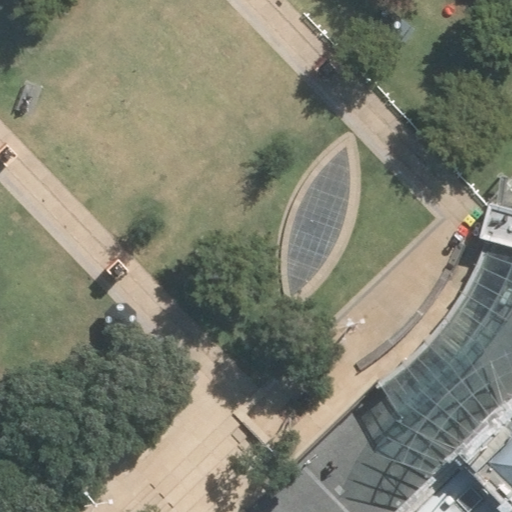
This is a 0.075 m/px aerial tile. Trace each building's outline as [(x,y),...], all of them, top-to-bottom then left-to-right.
[(167,25),(99,100),(196,188),(264,113),(167,25)] [(511,78),(494,94),(511,114),(511,78)] [(511,204),(496,200),(485,241),(507,247),(511,248),(511,204)] [(511,248),(507,247),(485,241),(477,280),(462,306),(444,330),(419,357),(392,380),(385,386),(419,436),(460,401),(490,368),(509,343),(511,338),(511,248)] [(376,452),(441,478),(455,453),(471,434),(492,416),(511,401),(511,319),(478,335),(458,349),(437,368),(408,397),(389,425),(376,452)] [(511,511),(511,422),(491,443),(460,472),(417,511),(511,511)]
